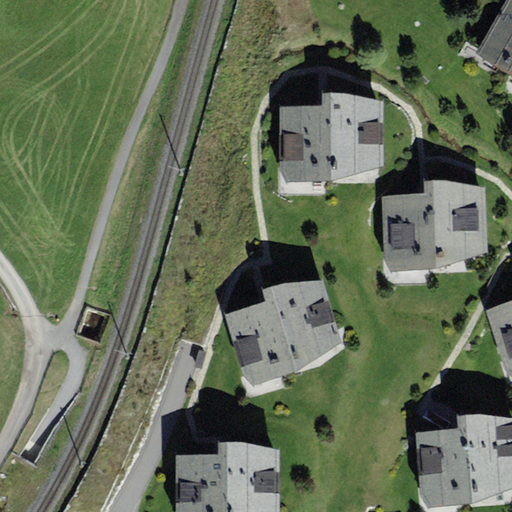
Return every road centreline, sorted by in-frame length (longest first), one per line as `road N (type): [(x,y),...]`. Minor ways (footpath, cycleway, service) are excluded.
road 1 (residential): [(120,511),(191,346)]
road 2 (track): [(0,452),(27,394),(39,339)]
